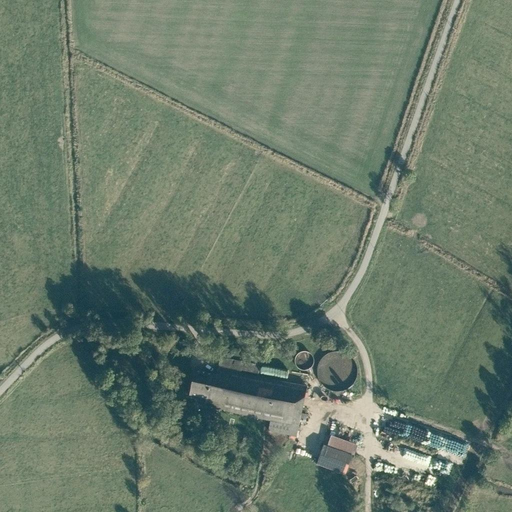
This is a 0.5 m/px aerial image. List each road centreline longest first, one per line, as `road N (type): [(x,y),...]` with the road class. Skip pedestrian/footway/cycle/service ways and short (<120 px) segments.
road 1 (unclassified): [(0,394),(53,342),(83,326),(275,338),(336,316),(380,221),(459,0)]
road 2 (track): [(368,511),(367,359),(336,316)]
